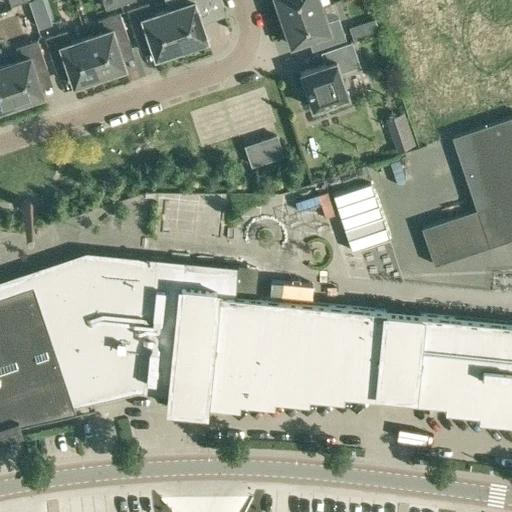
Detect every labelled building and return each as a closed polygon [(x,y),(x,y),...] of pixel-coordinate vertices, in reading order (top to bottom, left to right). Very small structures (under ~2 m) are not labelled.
[(112,0),(115,9),(139,0),(112,0)] [(165,0),(168,8),(181,48),(207,39),(200,17),(224,8),(220,0),(165,0)] [(322,5),(319,0),(275,0),(282,18),(322,5)] [(511,0),(483,0),(494,49),(511,44),(511,0)] [(181,48),(168,8),(152,14),(148,2),(127,9),(137,38),(148,34),(156,56),(181,48)] [(322,5),(282,18),(291,44),(313,37),(317,48),(346,38),(338,17),(327,21),(322,5)] [(118,44),(129,40),(119,12),(98,19),(102,31),(86,36),(99,75),(125,67),(118,44)] [(99,75),(86,36),(70,41),(66,30),(45,37),(55,65),(66,62),(74,84),(99,75)] [(36,72),(47,68),(37,40),(16,47),(20,58),(4,64),(17,103),(43,94),(36,72)] [(300,72),(305,84),(304,85),(308,95),(313,108),(316,107),(318,111),(335,105),(333,101),(349,96),(340,71),(359,64),(351,42),(326,50),(330,62),(300,72)] [(0,108),(17,103),(4,64),(0,64),(0,108)] [(511,115),(452,135),(476,208),(422,226),(434,264),(511,237),(511,115)] [(257,157),(287,146),(280,127),(250,138),(257,157)] [(373,176),(335,188),(354,245),(392,232),(373,176)] [(411,394),(410,401),(445,404),(444,410),(478,413),(478,419),(511,423),(511,429),(511,428),(511,322),(253,297),(236,296),(239,265),(86,250),(0,278),(0,429),(20,425),(76,412),(73,405),(138,390),(170,393),(168,406),(203,409),(204,404),(238,408),(239,402),(273,405),(274,399),(308,402),(309,397),(343,400),(343,394),(378,397),(378,391),(411,394)] [(383,449),(385,423),(374,422),(372,448),(383,449)]
